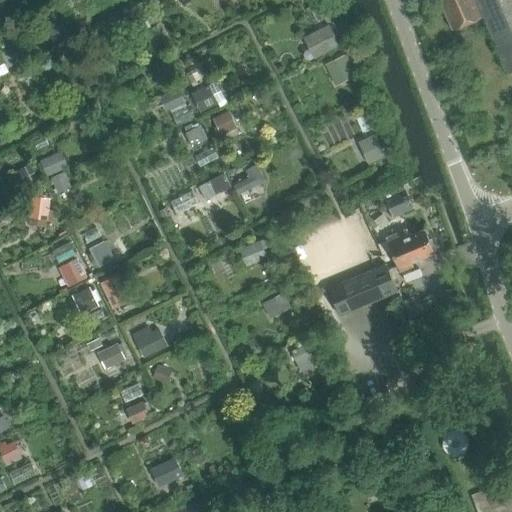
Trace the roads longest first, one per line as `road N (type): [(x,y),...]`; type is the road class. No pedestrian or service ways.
road 1 (unclassified): [(478,219),(393,0)]
road 2 (unclassified): [(511,334),(478,219)]
